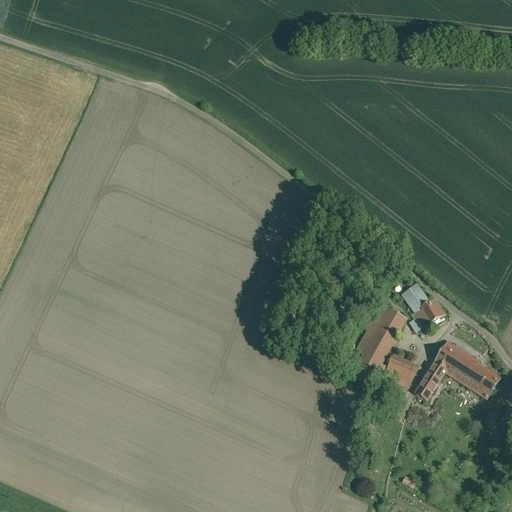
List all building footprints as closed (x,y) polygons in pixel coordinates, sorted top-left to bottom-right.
[(438,301),(434,304),(420,286),(407,296),(404,298),(418,316),(427,330),(448,315),(438,301)] [(393,356),(411,321),(382,306),(359,352),(366,356),(352,383),(374,394),(381,378),(386,369),(393,356)] [(481,363),(450,343),(425,381),(427,382),(417,397),(430,405),(440,391),(439,390),(448,376),(487,402),(502,379),(480,365),(481,363)] [(396,358),(393,356),(386,369),(390,371),(396,358)] [(397,357),(396,358),(390,371),(386,379),(401,387),(410,392),(422,369),(397,357)] [(419,485),(413,482),(409,488),(415,491),(419,485)]
